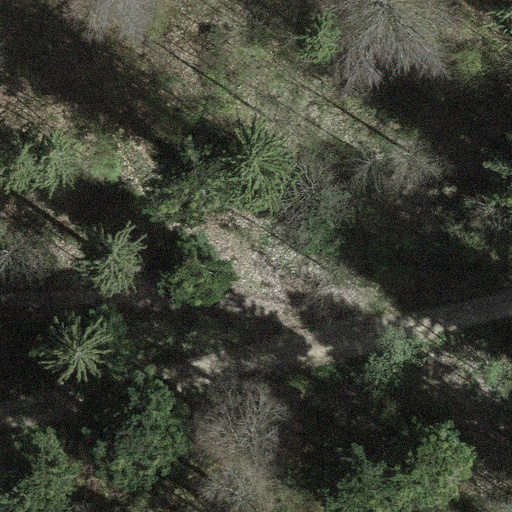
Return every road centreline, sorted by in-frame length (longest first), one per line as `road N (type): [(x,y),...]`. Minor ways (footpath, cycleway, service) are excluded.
road 1 (track): [(0,401),(511,290)]
road 2 (track): [(0,301),(361,322)]
